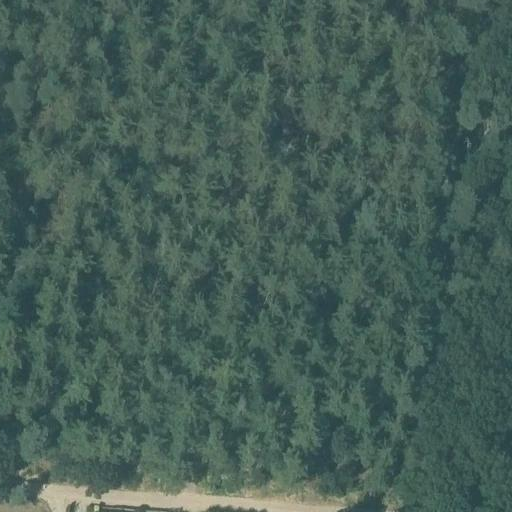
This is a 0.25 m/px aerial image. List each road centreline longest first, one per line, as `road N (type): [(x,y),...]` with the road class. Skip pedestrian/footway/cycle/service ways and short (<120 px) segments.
road 1 (track): [(322,511),(0,487)]
road 2 (track): [(44,0),(0,284)]
